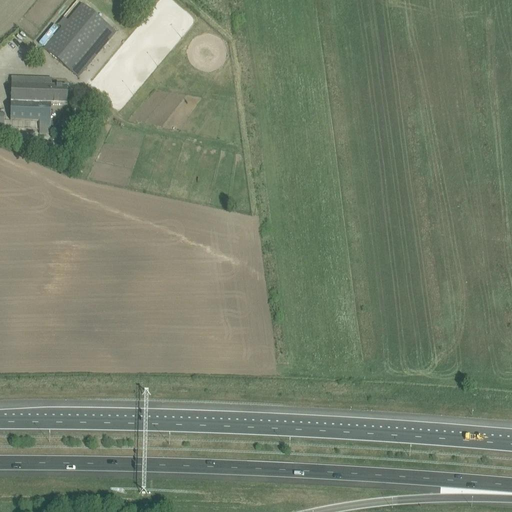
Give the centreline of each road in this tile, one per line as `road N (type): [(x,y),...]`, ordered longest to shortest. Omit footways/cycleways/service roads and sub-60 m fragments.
road 1 (motorway): [(0,462),(216,466),(511,486)]
road 2 (motorway): [(511,444),(0,422)]
